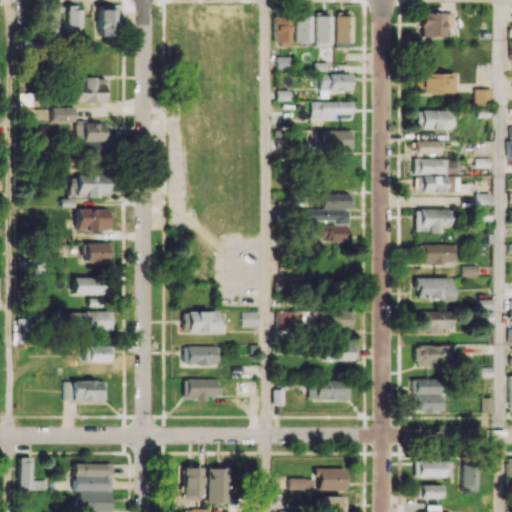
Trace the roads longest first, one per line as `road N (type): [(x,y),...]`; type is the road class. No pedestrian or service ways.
road 1 (residential): [(144,0),(143,511)]
road 2 (residential): [(511,435),(0,435)]
road 3 (residential): [(383,0),(383,511)]
